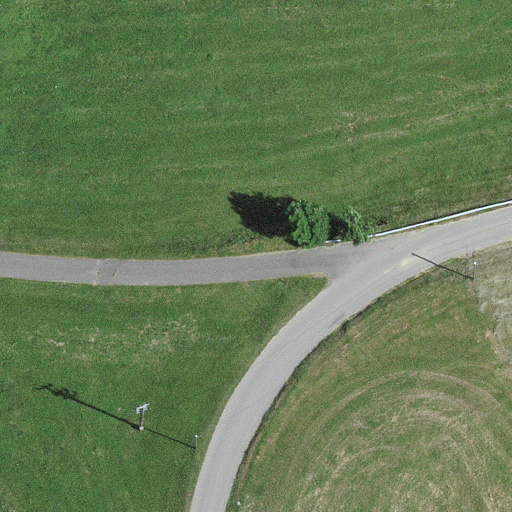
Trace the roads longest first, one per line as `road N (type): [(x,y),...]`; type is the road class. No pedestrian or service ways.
road 1 (unclassified): [(402,260),(183,280),(0,270)]
road 2 (unclassified): [(402,260),(330,313),(280,377),(229,453),(214,511)]
